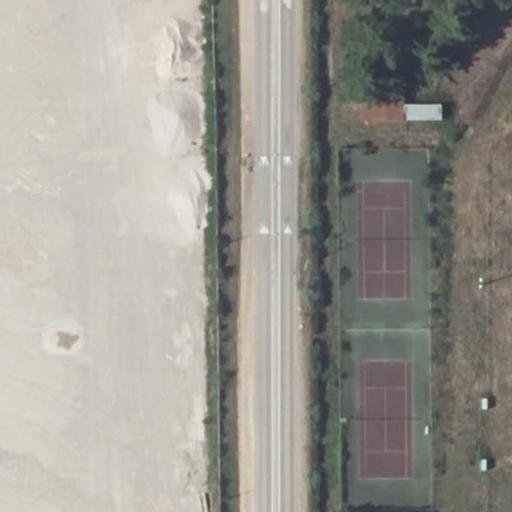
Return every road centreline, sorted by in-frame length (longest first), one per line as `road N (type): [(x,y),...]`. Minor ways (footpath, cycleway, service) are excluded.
road 1 (unclassified): [(263,0),(264,511)]
road 2 (unclassified): [(286,511),(287,0)]
